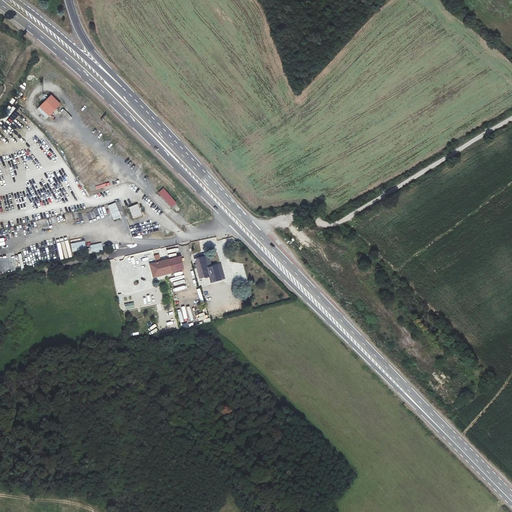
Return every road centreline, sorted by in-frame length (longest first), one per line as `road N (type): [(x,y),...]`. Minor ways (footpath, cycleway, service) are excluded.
road 1 (primary): [(0,4),(83,73),(309,293)]
road 2 (primary): [(309,293),(511,498)]
road 3 (unknown): [(511,118),(346,220),(328,225),(305,216),(259,234)]
road 4 (primary): [(309,293),(134,102)]
road 5 (unknown): [(115,176),(184,237),(196,289),(235,282)]
road 6 (unknown): [(81,224),(40,235),(20,212),(115,176)]
road 7 (primary): [(134,102),(15,0)]
road 8 (primary): [(134,102),(84,41),(67,0)]
